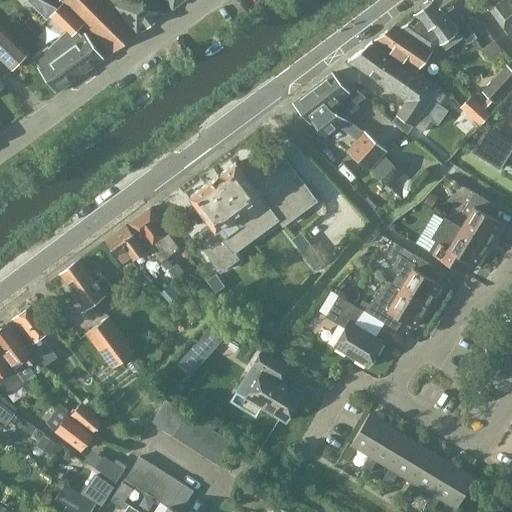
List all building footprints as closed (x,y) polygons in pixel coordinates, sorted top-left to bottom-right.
[(101,0),(63,0),(62,2),(82,22),(112,51),(134,35),(128,27),(127,27),(101,0)] [(113,7),(128,27),(134,35),(163,13),(154,0),(104,0),(111,9),(113,7)] [(163,0),(170,8),(181,0),(163,0)] [(419,8),(408,16),(409,18),(397,27),(429,48),(439,41),(444,49),(460,37),(460,36),(449,22),(448,23),(431,0),(429,1),(426,0),(419,5),(419,8)] [(462,0),(430,0),(431,0),(448,23),(449,22),(460,36),(461,35),(462,36),(467,43),(475,38),(470,30),(465,23),(459,27),(453,19),(469,8),(462,0)] [(511,0),(484,0),(483,1),(511,38),(511,0)] [(47,16),(47,17),(68,37),(82,22),(62,2),(55,9),(47,16)] [(429,48),(397,27),(392,24),(371,40),(413,69),(429,48)] [(0,59),(10,69),(26,53),(0,28),(0,59)] [(36,67),(54,92),(55,93),(102,59),(83,32),(44,60),(35,49),(28,54),(37,66),(36,67)] [(438,104),(445,95),(435,89),(436,88),(368,42),(344,60),(404,101),(389,122),(403,134),(409,125),(417,131),(426,118),(418,113),(429,98),(438,104)] [(511,71),(505,65),(478,94),(490,105),(511,80),(511,71)] [(329,72),(310,86),(326,108),(337,99),(346,111),(364,97),(353,87),(345,93),(329,72)] [(360,131),(326,108),(310,86),(291,101),(307,122),(310,120),(324,137),(337,126),(354,138),(360,131)] [(470,96),(459,107),(478,125),(488,114),(470,96)] [(354,138),(344,150),(366,169),(384,147),(363,128),(360,131),(354,138)] [(479,134),(469,151),(497,169),(508,152),(479,134)] [(313,200),(312,198),(275,149),(242,174),(232,161),(187,194),(209,224),(192,237),(217,270),(235,257),(230,251),(268,223),(268,225),(277,218),(281,225),(313,200)] [(383,156),(370,171),(389,187),(402,172),(383,156)] [(458,226),(457,227),(486,245),(499,223),(486,215),(492,205),(471,192),(464,203),(459,211),(465,214),(458,226)] [(435,198),(428,194),(422,203),(429,207),(435,198)] [(152,224),(157,220),(147,207),(126,223),(136,235),(140,232),(149,243),(145,246),(158,262),(166,255),(168,257),(179,249),(165,232),(161,235),(152,224)] [(431,213),(413,244),(427,252),(432,255),(453,268),(463,274),(464,273),(469,264),(473,266),(486,245),(457,227),(458,226),(442,217),(441,219),(431,213)] [(131,259),(142,251),(122,225),(101,240),(118,263),(128,256),(131,259)] [(322,261),(301,232),(292,239),(314,267),(322,261)] [(425,277),(431,266),(410,253),(394,242),(387,253),(395,258),(392,263),(392,267),(393,269),(395,271),(396,272),(390,284),(397,289),(425,306),(438,285),(425,277)] [(120,299),(102,275),(94,281),(77,259),(57,273),(83,307),(88,304),(97,316),(120,299)] [(222,283),(216,275),(208,281),(214,289),(222,283)] [(347,277),(340,275),(335,280),(337,287),(344,288),(349,283),(347,277)] [(208,286),(202,277),(194,283),(200,292),(208,286)] [(399,320),(412,327),(425,306),(397,289),(389,285),(390,283),(387,281),(384,287),(372,299),(370,298),(363,311),(394,329),(399,320)] [(325,315),(337,295),(330,291),(318,311),(325,315)] [(325,316),(342,327),(345,322),(352,326),(361,310),(337,295),(325,315),(325,316)] [(28,342),(23,345),(30,355),(34,353),(44,366),(57,356),(39,333),(47,327),(30,303),(10,318),(28,342)] [(105,315),(83,331),(109,367),(132,351),(105,315)] [(0,325),(0,351),(9,363),(19,376),(30,368),(28,365),(34,360),(30,355),(23,345),(5,322),(0,325)] [(345,322),(342,327),(330,346),(364,367),(379,342),(352,326),(345,322)] [(175,363),(186,373),(224,333),(213,323),(175,363)] [(280,382),(287,367),(260,350),(250,366),(260,372),(244,397),(285,422),(302,394),(280,382)] [(23,381),(19,376),(9,363),(0,351),(0,386),(6,394),(23,381)] [(148,421),(159,428),(173,406),(162,399),(148,421)] [(0,420),(6,424),(14,414),(0,403),(0,420)] [(70,415),(78,421),(91,432),(100,422),(81,403),(70,415)] [(173,406),(159,428),(170,435),(184,412),(173,406)] [(195,419),(184,412),(170,435),(181,442),(195,419)] [(353,447),(366,455),(369,457),(388,426),(366,413),(348,443),(346,442),(337,455),(346,460),(353,447)] [(66,414),(53,431),(79,451),(92,434),(66,414)] [(181,442),(192,448),(206,426),(195,419),(181,442)] [(192,448),(202,455),(216,433),(206,426),(192,448)] [(374,460),(387,467),(390,469),(409,438),(388,426),(369,457),(366,455),(359,468),(366,473),(374,460)] [(216,433),(202,455),(213,462),(227,440),(216,433)] [(409,438),(390,469),(387,467),(379,481),(388,485),(395,472),(408,480),(411,482),(430,451),(409,438)] [(432,494),(451,463),(430,451),(411,482),(408,480),(400,494),(408,498),(416,485),(429,493),(432,494)] [(0,469),(2,470),(9,457),(0,452),(0,469)] [(122,478),(133,484),(147,462),(136,456),(122,478)] [(147,462),(133,484),(144,491),(158,469),(147,462)] [(472,476),(451,463),(432,494),(429,493),(421,506),(429,510),(437,497),(454,507),(472,476)] [(144,491),(155,498),(169,476),(158,469),(144,491)] [(169,476),(155,498),(165,505),(179,483),(169,476)] [(190,489),(179,483),(165,505),(166,505),(176,511),(190,489)]
